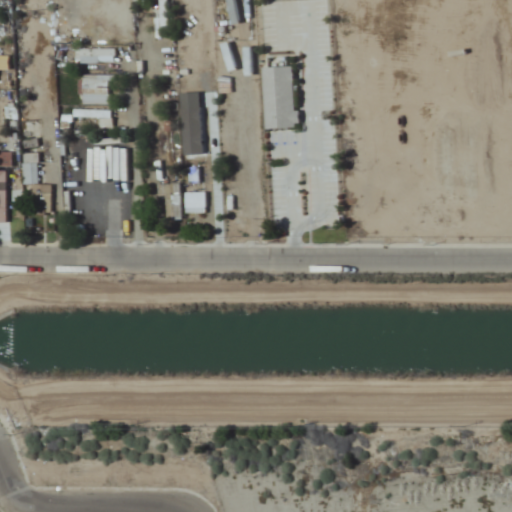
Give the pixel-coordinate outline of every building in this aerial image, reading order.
[(115,48),(82,48),(82,55),(95,55),(95,62),(115,62),(115,48)] [(266,129),(299,128),(299,112),(294,112),(294,67),(265,67),(266,129)] [(109,104),(109,75),(82,75),(82,104),(109,104)] [(100,128),(112,128),(112,110),(74,110),(74,118),(100,118),(100,128)] [(175,160),(175,119),(164,119),(164,160),(175,160)] [(200,137),(186,137),(185,167),(194,167),(194,182),(198,182),(200,137)] [(51,185),(38,185),(38,154),(23,154),(23,185),(30,185),(30,211),(51,211),(51,185)] [(158,196),(165,196),(165,220),(181,220),(181,185),(158,185),(158,196)] [(178,214),(199,214),(199,193),(179,192),(178,214)]
